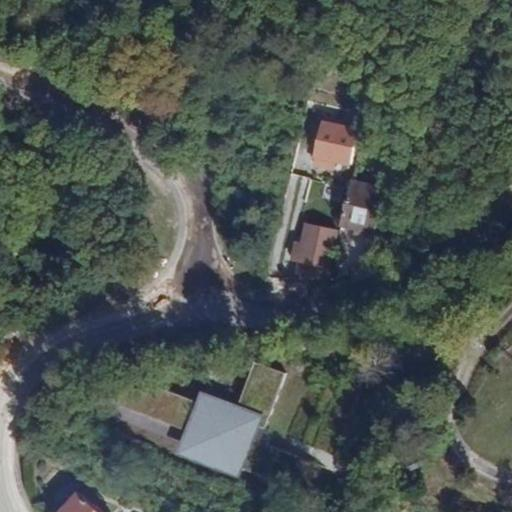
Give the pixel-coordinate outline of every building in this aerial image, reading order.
[(315,155),(338,160),(353,164),(359,139),(359,137),(320,129),(315,155)] [(313,164),(336,170),(338,160),(315,155),(313,164)] [(375,230),(386,190),(350,182),(341,223),(375,230)] [(329,279),(340,230),(306,223),(302,241),(295,240),(292,258),(299,260),(296,278),(328,280),(329,279)] [(192,399),(106,365),(88,408),(178,444),(173,456),(237,481),(241,472),(268,482),(280,452),(341,476),(347,463),(261,429),(281,377),(256,367),(239,409),(195,392),(192,399)] [(102,511),(79,491),(60,511),(102,511)]
